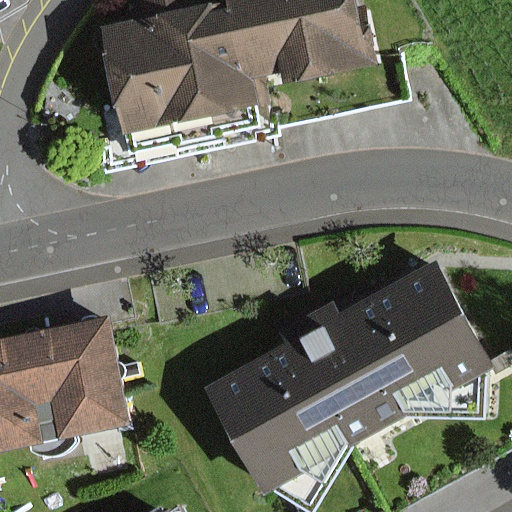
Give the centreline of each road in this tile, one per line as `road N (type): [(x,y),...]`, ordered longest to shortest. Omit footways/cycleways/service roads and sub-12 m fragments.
road 1 (residential): [(14,250),(382,179),(511,190)]
road 2 (residential): [(14,250),(34,101),(75,0)]
